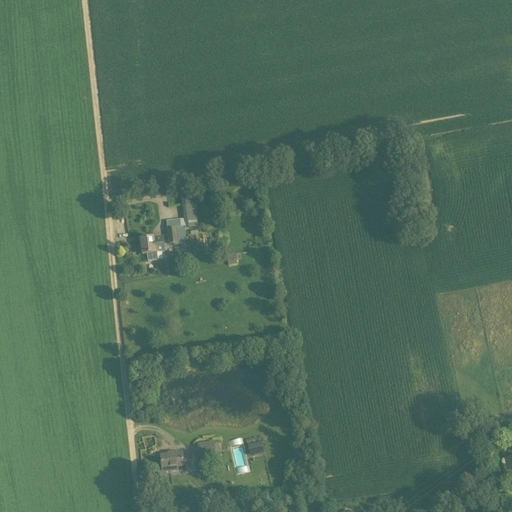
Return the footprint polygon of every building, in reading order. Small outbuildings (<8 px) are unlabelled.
[(176,228),(167,230),(168,244),(178,243),(176,228)] [(141,240),(142,255),(147,254),(148,262),(158,261),(157,253),(155,253),(155,246),(162,245),(163,245),(163,243),(162,243),(162,239),(154,240),(154,238),(141,240)] [(228,266),(237,265),(235,253),(227,254),(228,266)] [(214,442),(198,444),(199,457),(216,456),(214,442)] [(264,453),(260,442),(247,445),(250,456),(264,453)] [(177,467),(183,466),(182,454),(177,454),(176,453),(168,454),(168,455),(161,456),(163,475),(178,473),(177,467)]
